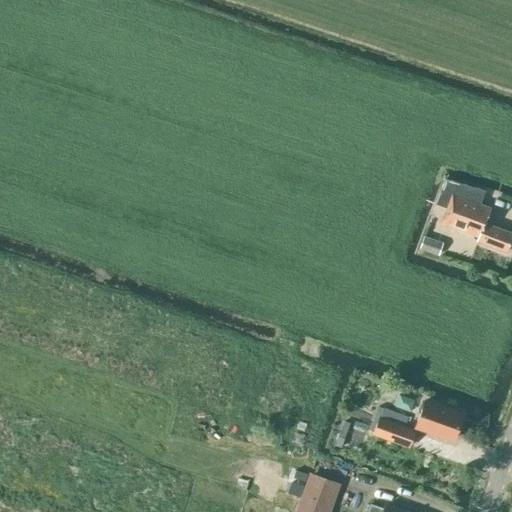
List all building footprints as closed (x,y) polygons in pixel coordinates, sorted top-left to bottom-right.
[(489,208),(451,194),(441,222),(478,236),(476,241),(506,252),(511,236),(511,233),(483,223),(489,208)] [(445,243),(425,236),(421,248),(440,256),(445,243)] [(463,412),(426,399),(416,428),(453,441),(463,412)] [(407,446),(413,430),(377,416),(371,433),(407,446)] [(308,474),(294,511),(330,511),(340,485),(308,474)] [(269,489),(260,506),(269,511),(278,493),(269,489)] [(341,495),(337,506),(352,511),(356,501),(341,495)]
